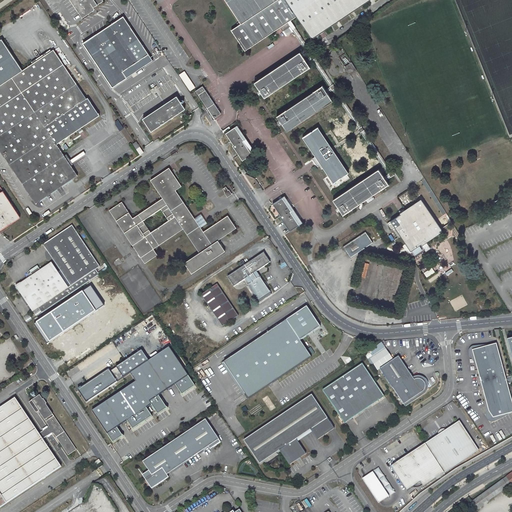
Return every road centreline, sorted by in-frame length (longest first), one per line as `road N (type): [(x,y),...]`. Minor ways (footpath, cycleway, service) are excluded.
road 1 (tertiary): [(0,257),(200,129),(335,317),(379,332),(444,326)]
road 2 (unclassified): [(0,298),(144,511)]
road 3 (unknown): [(209,369),(243,418),(339,352),(312,314),(324,306)]
road 4 (unknown): [(293,287),(265,246),(206,281),(198,296),(223,331),(272,302)]
road 5 (unknown): [(376,207),(321,239),(272,156),(230,107)]
road 6 (unclassified): [(340,467),(443,398),(444,326)]
road 7 (unclassified): [(163,511),(213,480),(293,493),(340,467)]
road 8 (unknown): [(200,129),(183,81),(120,0)]
road 9 (unknown): [(111,182),(94,173),(38,205),(0,160)]
